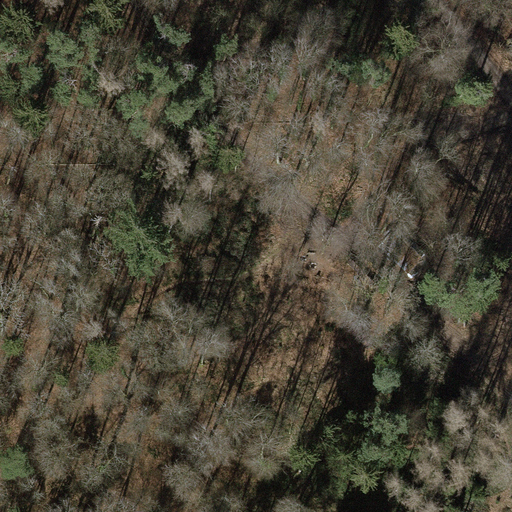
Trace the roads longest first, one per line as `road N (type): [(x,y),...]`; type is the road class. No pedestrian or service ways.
road 1 (track): [(435,0),(511,95)]
road 2 (track): [(139,0),(204,102)]
